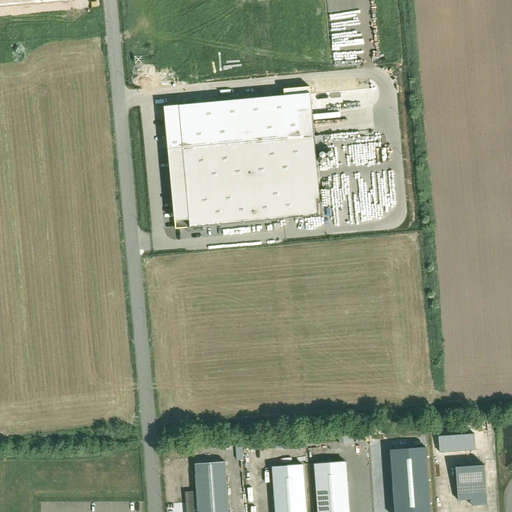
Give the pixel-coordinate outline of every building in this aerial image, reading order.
[(289,139),(170,149),(177,230),(324,216),(314,112),(286,114),(289,139)] [(357,430),(342,430),(342,443),(357,443),(357,430)] [(225,511),(223,463),(193,465),(194,490),(184,490),(184,511),(225,511)] [(348,511),(345,464),(313,466),(316,511),(348,511)] [(306,511),(303,466),(271,468),(274,511),(306,511)] [(485,468),(455,470),(457,501),(470,501),(470,507),(487,506),(485,468)]
